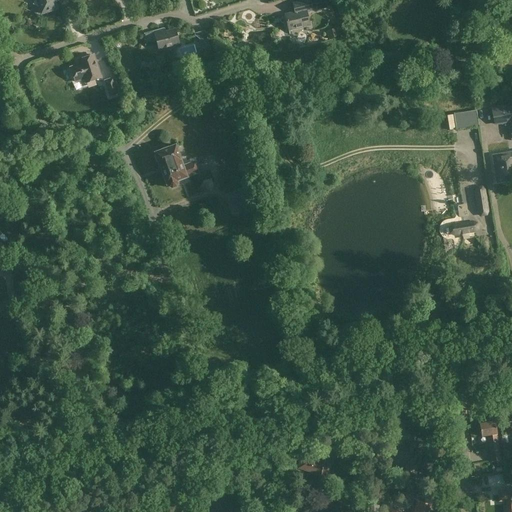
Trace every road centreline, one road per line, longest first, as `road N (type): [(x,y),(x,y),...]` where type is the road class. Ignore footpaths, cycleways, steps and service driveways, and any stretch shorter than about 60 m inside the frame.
road 1 (unclassified): [(219,429),(126,154),(103,137),(40,123),(18,72),(25,58),(166,13),(194,19),(233,7),(274,8)]
road 2 (track): [(126,154),(199,93),(236,88),(263,100),(297,165),(375,146),(458,147),(473,217)]
road 3 (tertiary): [(219,429),(461,387)]
road 4 (tertiary): [(0,487),(219,429)]
road 5 (track): [(511,263),(495,225),(482,123),(499,116)]
road 6 (residential): [(469,511),(461,387)]
